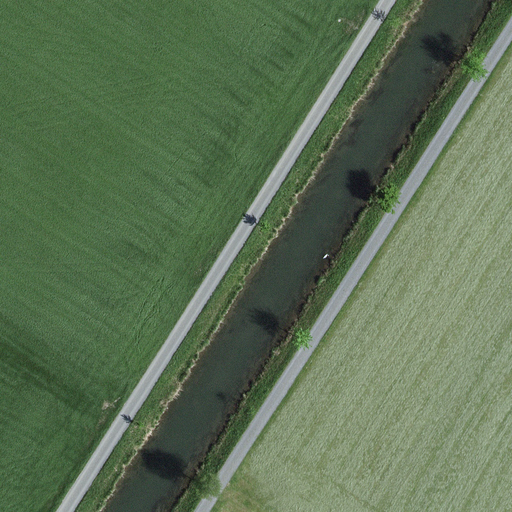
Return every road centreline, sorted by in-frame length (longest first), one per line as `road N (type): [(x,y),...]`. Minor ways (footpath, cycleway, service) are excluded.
road 1 (track): [(71,511),(394,0)]
road 2 (track): [(511,37),(210,511)]
